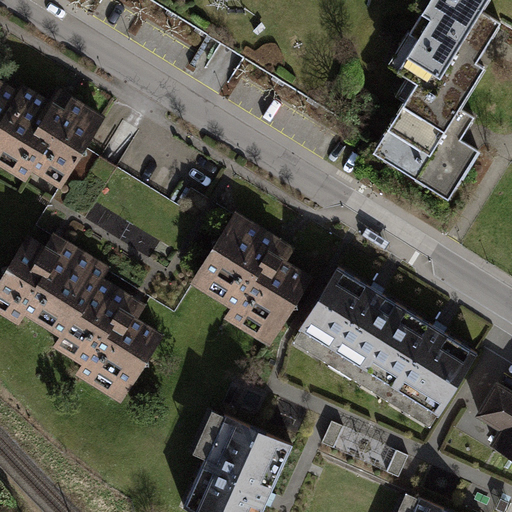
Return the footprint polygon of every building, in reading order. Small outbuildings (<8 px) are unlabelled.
[(477,2),(473,0),(411,0),(379,51),(410,70),(453,98),(504,19),(477,2)] [(453,98),(410,70),(364,143),(444,193),(472,148),(451,135),(469,107),(453,98)] [(0,129),(23,92),(0,77),(0,129)] [(23,92),(0,129),(0,166),(28,183),(34,173),(65,191),(109,117),(59,88),(52,99),(26,84),(23,92)] [(296,248),(238,213),(196,284),(235,307),(227,320),(273,347),(315,276),(288,260),(296,248)] [(391,244),(367,230),(363,237),(386,251),(391,244)] [(47,243),(31,233),(0,282),(0,311),(21,325),(27,316),(64,340),(106,273),(110,268),(54,232),(47,243)] [(360,384),(406,310),(341,269),(295,343),(360,384)] [(151,302),(106,273),(64,340),(60,346),(87,363),(81,373),(122,400),(166,331),(142,315),(151,302)] [(479,357),(406,310),(360,384),(433,429),(479,357)] [(482,418),(503,430),(493,448),(511,458),(511,385),(503,381),(482,418)] [(267,511),(295,445),(222,415),(183,511),(184,511),(267,511)] [(405,511),(454,511),(413,494),(405,511)]
